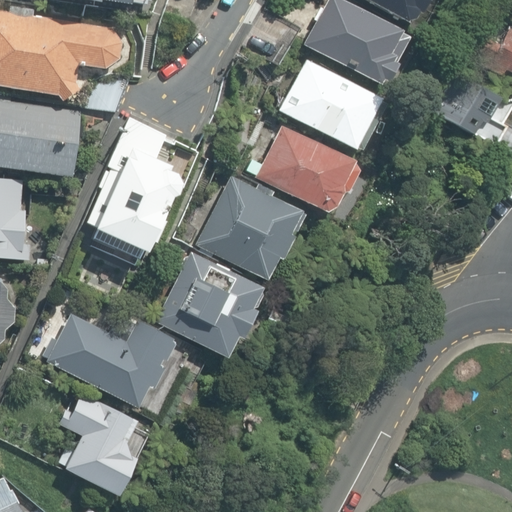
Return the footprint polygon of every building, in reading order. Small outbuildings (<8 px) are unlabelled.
[(403,32),(344,0),(325,0),(299,47),(373,88),(403,32)] [(355,0),(401,25),(415,18),(424,0),(355,0)] [(511,22),(499,16),(479,51),(511,69),(511,22)] [(103,42),(0,19),(0,92),(88,112),(103,42)] [(378,100),(302,61),(273,112),(348,153),(378,100)] [(511,128),(511,96),(445,65),(427,103),(507,140),(511,128)] [(66,117),(0,107),(0,167),(58,176),(66,117)] [(347,161),(276,126),(250,177),(319,214),(327,205),(350,172),(347,161)] [(170,173),(119,151),(82,235),(133,258),(170,173)] [(249,190),(222,177),(188,245),(257,281),(296,214),(265,198),(268,193),(252,184),(249,190)] [(20,191),(0,187),(0,258),(10,260),(20,191)] [(252,288),(181,250),(143,321),(214,360),(226,337),(232,340),(246,313),(240,310),(252,288)] [(117,344),(57,316),(34,361),(123,411),(163,343),(128,324),(117,344)] [(133,423),(70,397),(43,464),(106,490),(133,423)] [(0,511),(19,511),(0,484),(0,511)]
